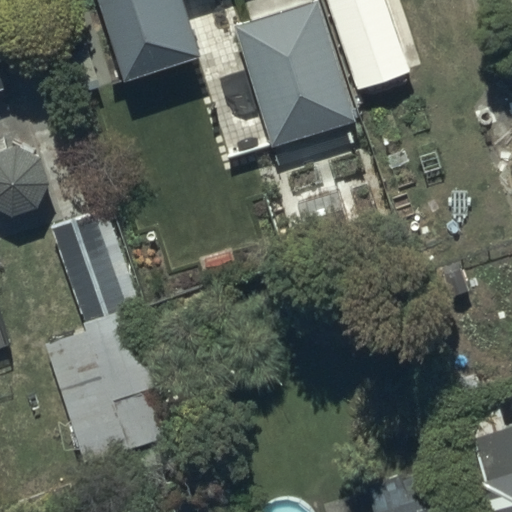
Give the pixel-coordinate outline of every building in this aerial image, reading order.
[(81,0),(114,98),(198,70),(174,0),(81,0)] [(311,0),(310,0),(228,26),(266,145),(349,119),(311,0)] [(381,0),(321,0),(354,88),(404,70),(381,0)] [(6,146),(0,146),(0,213),(6,215),(31,204),(42,180),(31,158),(6,146)] [(89,215),(47,225),(62,273),(106,262),(89,215)] [(145,302),(39,333),(79,463),(182,429),(145,302)] [(511,511),(511,419),(464,435),(489,511),(511,511)] [(439,511),(432,487),(357,509),(358,511),(439,511)]
